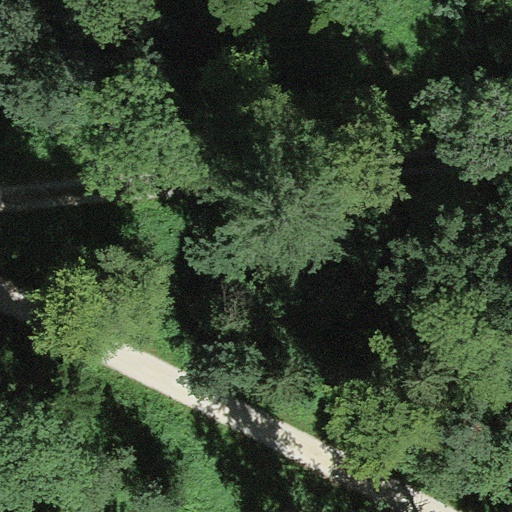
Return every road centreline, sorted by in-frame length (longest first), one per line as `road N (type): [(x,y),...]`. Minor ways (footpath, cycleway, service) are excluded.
road 1 (track): [(511,151),(0,204)]
road 2 (track): [(0,294),(422,511)]
